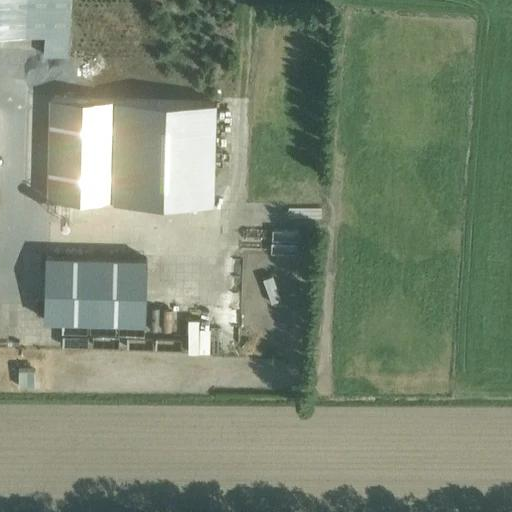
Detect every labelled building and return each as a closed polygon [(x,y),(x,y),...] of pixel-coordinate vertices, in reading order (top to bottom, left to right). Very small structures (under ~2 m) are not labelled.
[(0,0),(0,30),(43,32),(42,54),(66,55),(68,0),(0,0)] [(50,97),(48,197),(212,201),(215,101),(50,97)] [(145,254),(46,253),(45,318),(144,319),(145,254)] [(191,323),(191,354),(202,354),(202,323),(191,323)] [(220,355),(232,354),(231,330),(219,330),(220,355)] [(33,366),(18,366),(18,385),(33,386),(33,366)]
